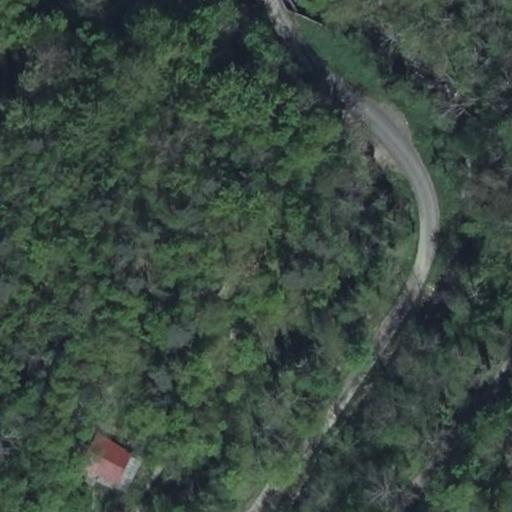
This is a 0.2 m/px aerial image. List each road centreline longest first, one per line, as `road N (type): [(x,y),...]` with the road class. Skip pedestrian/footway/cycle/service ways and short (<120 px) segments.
road 1 (residential): [(277,0),(322,62),(404,143),(446,205),(446,270),(358,414),(276,511)]
road 2 (track): [(36,511),(122,364),(218,315),(186,511)]
road 3 (unclassified): [(394,511),(511,361)]
